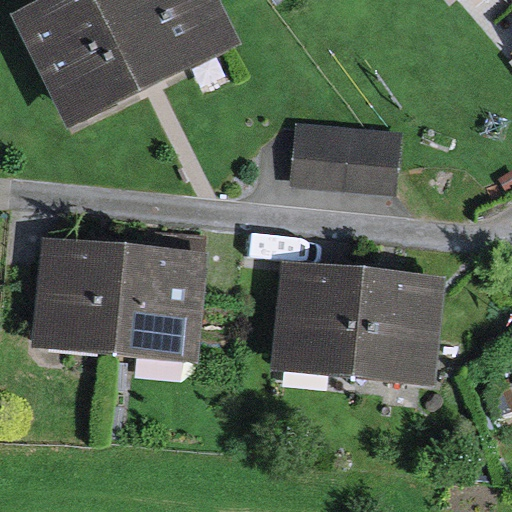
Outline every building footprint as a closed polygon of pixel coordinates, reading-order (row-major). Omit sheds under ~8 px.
[(202,0),(72,0),(28,22),(75,117),(224,44),(202,0)] [(296,131),(292,190),(397,197),(401,139),(296,131)] [(123,259),(51,252),(43,339),(115,346),(123,259)] [(195,265),(123,259),(115,346),(187,352),(195,265)] [(287,276),(280,363),(352,369),(358,281),(287,276)] [(358,281),(352,369),(423,374),(430,287),(358,281)]
